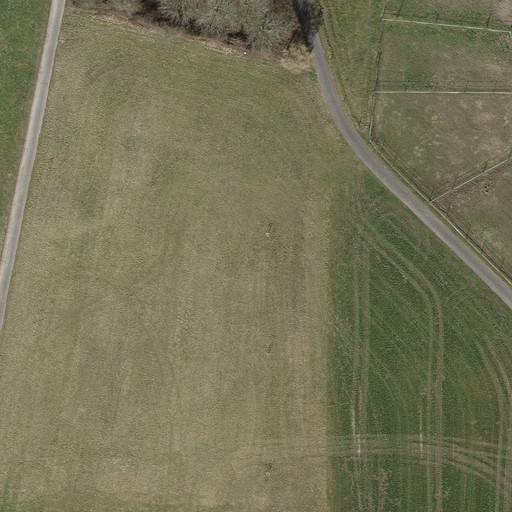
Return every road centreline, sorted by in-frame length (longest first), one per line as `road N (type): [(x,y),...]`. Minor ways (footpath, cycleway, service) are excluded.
road 1 (track): [(511,303),(346,135),(316,67),(300,0)]
road 2 (track): [(59,0),(0,307)]
